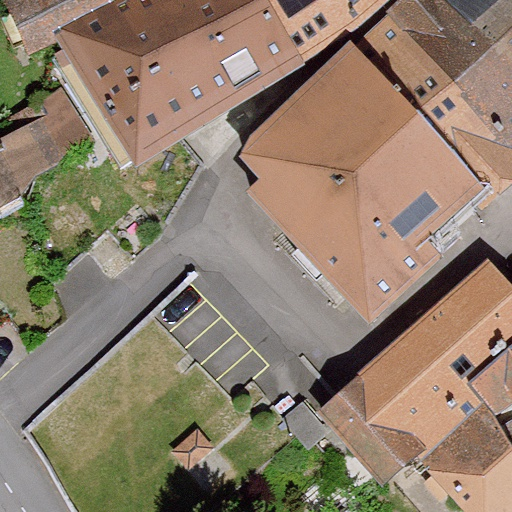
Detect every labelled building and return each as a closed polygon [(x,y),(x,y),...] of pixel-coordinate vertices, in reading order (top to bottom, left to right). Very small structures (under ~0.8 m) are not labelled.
[(7,0),(34,57),(64,42),(120,12),(113,0),(7,0)] [(135,165),(295,70),(256,8),(245,16),(235,0),(139,0),(120,12),(64,42),(135,165)] [(113,0),(120,12),(139,0),(113,0)] [(375,0),(235,0),(245,16),(256,8),(295,70),(352,22),(375,0)] [(428,0),(400,0),(337,57),(468,204),(476,212),(511,178),(511,47),(494,64),(428,0)] [(511,0),(428,0),(494,64),(511,47),(511,0)] [(250,195),(367,323),(437,262),(422,247),(468,204),(337,57),(237,158),(262,185),(250,195)] [(0,210),(28,194),(21,182),(90,142),(60,92),(19,116),(27,129),(0,144),(0,210)] [(464,383),(511,343),(511,289),(495,267),(318,414),(378,487),(413,455),(430,474),(493,418),(464,383)] [(511,402),(511,343),(464,383),(493,418),(511,402)] [(511,511),(511,451),(493,418),(430,474),(465,511),(511,511)]
